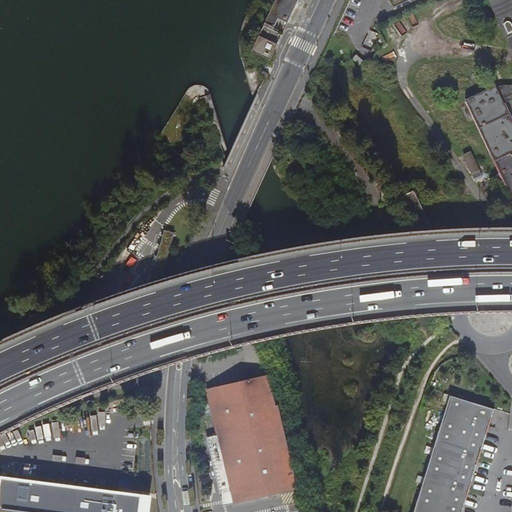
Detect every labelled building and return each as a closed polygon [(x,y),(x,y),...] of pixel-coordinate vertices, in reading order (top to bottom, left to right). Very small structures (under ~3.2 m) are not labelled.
[(287,31),(301,0),(273,0),(265,20),(287,31)] [(511,0),(493,0),(511,40),(511,0)] [(369,60),(359,53),(355,59),(364,66),(369,60)] [(502,174),(511,175),(511,115),(497,83),(467,98),(502,174)] [(468,160),(472,170),(477,171),(482,168),(476,157),(468,160)] [(511,175),(501,174),(511,197),(511,175)] [(397,197),(419,229),(420,229),(423,234),(432,230),(413,189),(397,197)] [(298,488),(295,476),(278,405),(275,405),(267,374),(205,389),(230,491),(233,503),(298,488)] [(452,395),(413,511),(461,511),(494,409),(452,395)] [(0,511),(151,511),(154,493),(2,474),(0,491),(0,511)]
